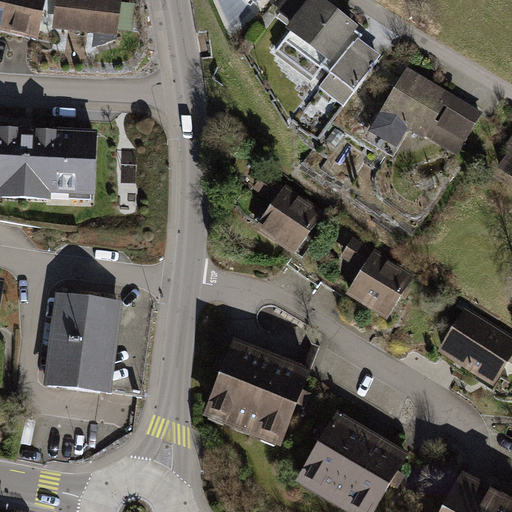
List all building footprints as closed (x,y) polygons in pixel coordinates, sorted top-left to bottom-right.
[(0,0),(0,5),(46,15),(48,0),(0,0)] [(121,0),(57,0),(54,30),(121,37),(121,0)] [(322,0),(311,0),(287,31),(292,35),(274,56),(312,83),(323,70),(332,76),(321,89),(346,108),(384,58),(355,37),(362,28),(322,0)] [(0,5),(0,34),(39,43),(46,15),(0,5)] [(409,68),(371,133),(400,150),(413,129),(457,156),(484,116),(409,68)] [(99,132),(0,128),(0,199),(98,203),(99,132)] [(511,153),(500,172),(511,179),(511,138),(505,150),(511,153)] [(275,204),(257,233),(303,264),(332,215),(266,173),(254,191),(275,204)] [(364,271),(348,298),(392,323),(419,277),(354,238),(341,260),(364,271)] [(116,304),(61,297),(50,384),(105,391),(116,304)] [(511,335),(468,308),(439,354),(496,386),(510,364),(511,364),(511,335)] [(237,344),(207,419),(277,447),(307,372),(237,344)] [(334,414),(296,481),(352,511),(374,511),(407,454),(334,414)] [(511,511),(511,502),(466,479),(449,511),(511,511)]
